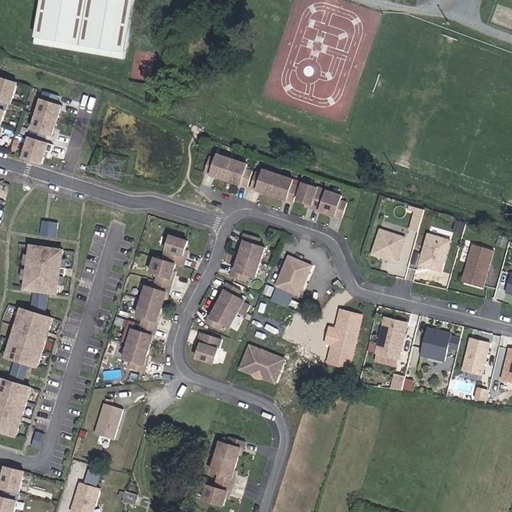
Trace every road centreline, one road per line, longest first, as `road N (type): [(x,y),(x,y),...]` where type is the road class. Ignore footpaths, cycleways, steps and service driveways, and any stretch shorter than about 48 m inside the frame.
road 1 (residential): [(225,226),(177,357),(190,376),(272,407),(280,420),(285,441),(263,511)]
road 2 (residential): [(511,329),(370,295),(353,286),(329,241),(260,216),(242,213),(225,226)]
road 3 (residential): [(225,226),(0,161)]
